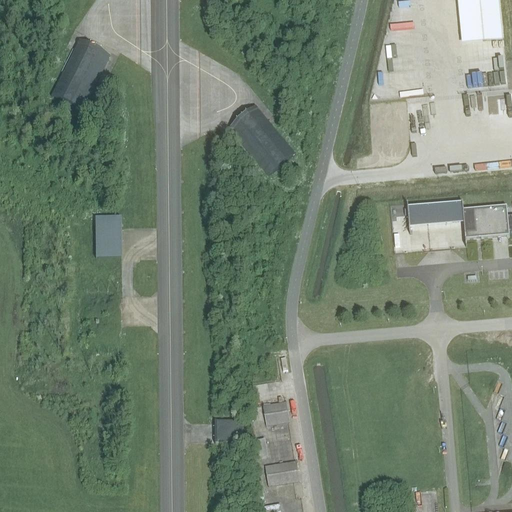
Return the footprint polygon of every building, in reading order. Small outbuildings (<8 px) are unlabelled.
[(82,112),(99,78),(110,57),(78,41),(73,52),(72,54),(70,53),(69,56),(70,56),(51,96),(60,101),(57,107),(70,114),(73,107),(82,112)] [(295,155),(271,126),(270,125),(256,107),(229,130),(231,133),(236,138),(236,139),(238,141),(236,142),(238,144),(239,143),(268,177),(276,171),(280,176),(291,167),(287,161),(295,155)] [(466,241),(507,238),(509,237),(509,234),(508,218),(507,208),(464,211),(463,204),(462,204),(408,209),(408,205),(407,205),(410,235),(411,235),(410,227),(464,222),(466,248),(467,248),(466,241)] [(121,259),(120,229),(120,218),(95,218),(95,259),(121,259)] [(286,358),(280,359),(283,374),(288,373),(286,358)] [(263,407),(266,428),(290,424),(287,403),(263,407)] [(215,424),(215,444),(215,445),(216,445),(217,444),(223,444),(243,444),(243,423),(221,423),(217,423),(216,422),(215,422),(215,424)] [(262,436),(259,436),(253,437),(256,455),(265,454),(262,436)] [(265,468),(268,488),(299,483),(296,463),(265,468)]
